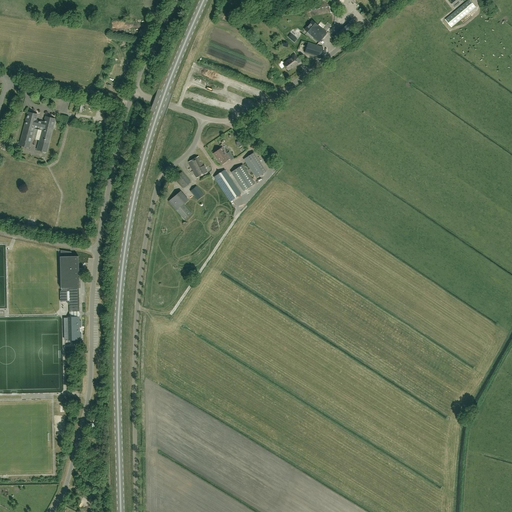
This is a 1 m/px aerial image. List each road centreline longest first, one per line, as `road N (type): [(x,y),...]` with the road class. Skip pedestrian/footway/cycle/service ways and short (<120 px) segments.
road 1 (primary): [(119,511),(121,275),(132,204),(164,91),(204,0)]
road 2 (unclassified): [(139,511),(136,312),(146,234),(159,179),(193,145),(203,117)]
road 3 (unclassified): [(54,511),(90,384),(97,250)]
road 4 (unclassified): [(203,117),(228,121),(255,112),(396,0)]
road 5 (unclassified): [(97,250),(132,91)]
